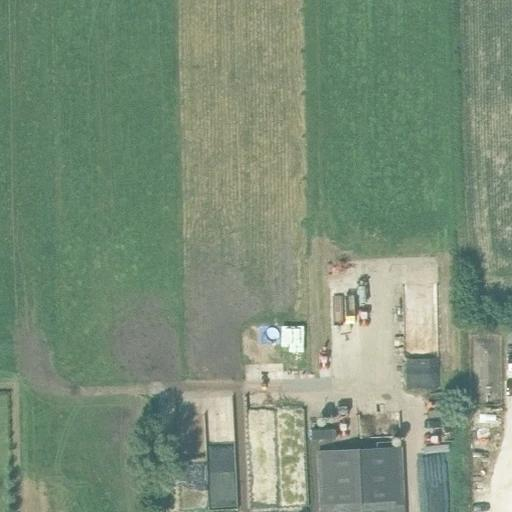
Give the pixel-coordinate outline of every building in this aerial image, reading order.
[(353,266),(332,266),(332,364),(358,364),(359,298),(353,298),(353,266)] [(435,368),(435,346),(427,346),(427,313),(411,312),(411,334),(412,334),(412,368),(435,368)] [(179,509),(236,508),(235,471),(204,471),(204,443),(182,444),(182,464),(200,464),(200,479),(178,479),(179,509)] [(403,511),(400,448),(318,452),(320,511),(403,511)] [(420,474),(429,474),(429,449),(420,449),(420,474)]
